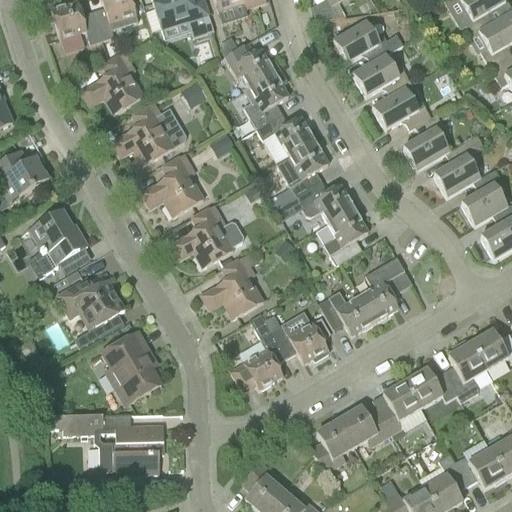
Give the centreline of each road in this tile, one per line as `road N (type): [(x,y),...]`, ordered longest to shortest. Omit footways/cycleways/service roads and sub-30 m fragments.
road 1 (residential): [(197,437),(190,358),(34,92),(14,0)]
road 2 (residential): [(474,302),(442,248),(378,188),(299,55),(284,0)]
road 3 (residential): [(197,437),(249,433),(474,302)]
